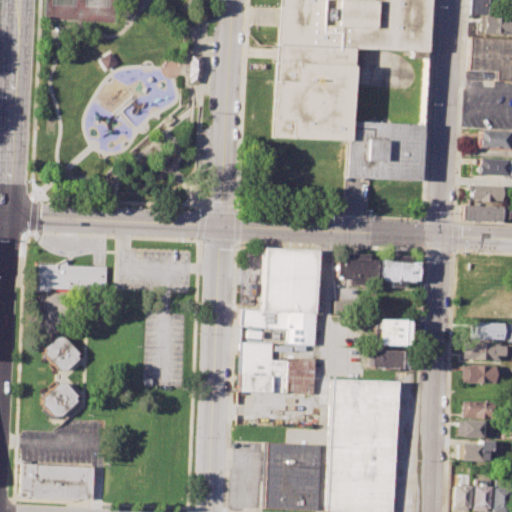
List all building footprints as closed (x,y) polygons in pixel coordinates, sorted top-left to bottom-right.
[(274,0),(423,0),(423,50),(349,47),(346,120),(418,123),(416,178),(342,176),(343,140),(269,137),(274,0)] [(467,0),(485,0),(485,13),(467,13),(467,0)] [(481,15),(509,16),(508,34),(480,33),(481,15)] [(465,69),(494,70),(494,80),(511,80),(511,38),(467,37),(465,69)] [(197,83),(198,55),(189,54),(189,63),(183,62),(182,73),(188,73),(187,83),(197,83)] [(477,130),(506,131),(505,147),(476,146),(477,130)] [(475,156),(504,158),(503,174),(474,173),(475,156)] [(468,183),(498,184),(498,199),(467,198),(468,183)] [(457,203),(498,206),(498,221),(456,219),(457,203)] [(261,247),(314,249),(313,299),(318,300),(318,313),(311,312),(310,342),(284,342),(285,327),(237,326),(238,309),(259,310),(261,247)] [(334,257),(341,257),(341,252),(366,253),(366,258),(374,258),(373,277),(368,277),(367,281),(359,281),(359,284),(347,284),(347,279),(338,279),(338,275),(333,274),(334,257)] [(377,259),(384,259),(384,255),(409,255),(409,259),(415,259),(415,279),(410,279),(410,282),(402,282),(402,287),(389,286),(389,280),(380,279),(380,276),(376,276),(377,259)] [(32,263),(31,289),(100,292),(101,266),(32,263)] [(375,319),(406,320),(405,344),(374,343),(375,338),(369,338),(370,324),(374,324),(375,319)] [(469,339),(470,322),(499,323),(499,325),(505,325),(505,323),(511,323),(511,340),(505,340),(505,338),(490,338),(490,340),(469,339)] [(56,369),(73,354),(55,335),(38,350),(56,369)] [(497,342),(497,344),(502,345),(502,355),(495,354),(495,358),(465,358),(465,341),(497,342)] [(236,342),(269,343),(269,360),(284,360),(284,356),(311,357),(310,393),(235,390),(236,342)] [(368,349),(398,350),(398,368),(367,366),(368,349)] [(465,364),(493,364),(493,382),(465,382),(465,364)] [(323,510),(367,511),(389,511),(394,382),(328,379),(323,510)] [(72,401),(55,417),(39,400),(57,383),(72,401)] [(460,400),(482,400),(481,418),(472,418),(472,416),(459,416),(460,400)] [(459,419),(481,420),(480,437),(459,436),(459,419)] [(261,442),(316,444),(313,510),(258,508),(261,442)] [(459,442),(479,442),(479,460),(459,459),(459,442)] [(89,497),(90,469),(18,465),(17,493),(89,497)] [(450,484),(467,484),(467,506),(450,506),(450,484)] [(470,485),(469,506),(486,507),(487,485),(470,485)] [(489,486),(488,507),(506,507),(506,486),(489,486)]
